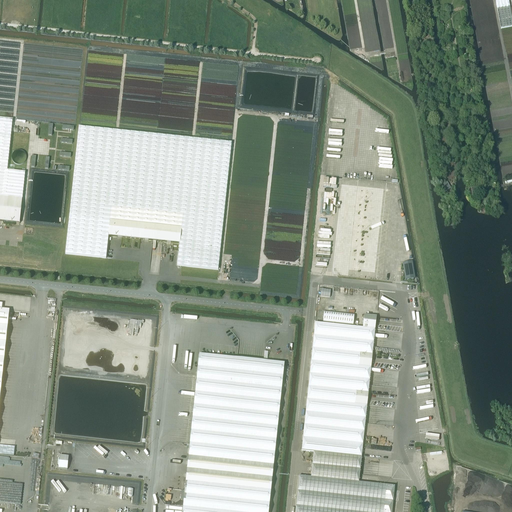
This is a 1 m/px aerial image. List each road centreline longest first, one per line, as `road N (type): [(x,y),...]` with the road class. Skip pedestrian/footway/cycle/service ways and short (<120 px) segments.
road 1 (unclassified): [(0,280),(301,312)]
road 2 (unknown): [(332,280),(346,128),(350,106),(360,108)]
road 3 (unknown): [(361,284),(374,134),(360,108)]
